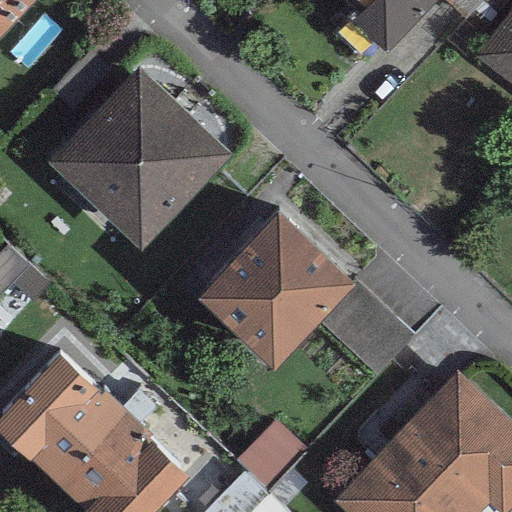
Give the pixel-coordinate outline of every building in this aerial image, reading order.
[(0,0),(0,18),(17,0),(0,0)] [(415,0),(359,0),(388,28),(415,0)] [(511,0),(475,49),(511,77),(511,0)] [(230,146),(137,55),(48,146),(142,237),(230,146)] [(353,267),(278,195),(197,278),(273,350),(353,267)] [(355,277),(319,315),(377,371),(414,333),(355,277)] [(0,414),(102,511),(133,511),(186,458),(59,336),(0,396),(0,414)] [(511,495),(511,410),(459,360),(333,491),(354,511),(471,511),(487,495),(500,508),(511,495)] [(215,511),(282,511),(246,479),(215,511)]
